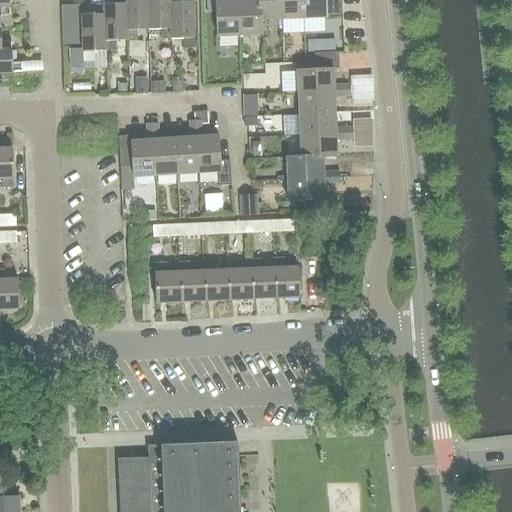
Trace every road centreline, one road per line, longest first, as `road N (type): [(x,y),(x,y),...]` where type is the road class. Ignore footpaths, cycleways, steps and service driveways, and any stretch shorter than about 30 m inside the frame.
road 1 (residential): [(53,350),(390,332)]
road 2 (residential): [(381,0),(401,196),(382,271),(390,332)]
road 3 (secondary): [(400,0),(434,330)]
road 4 (residential): [(238,183),(228,103),(49,109)]
road 5 (residential): [(53,350),(42,127),(49,109)]
road 6 (residential): [(390,332),(407,511)]
road 7 (residential): [(60,511),(53,350)]
road 8 (secondary): [(434,330),(445,463)]
